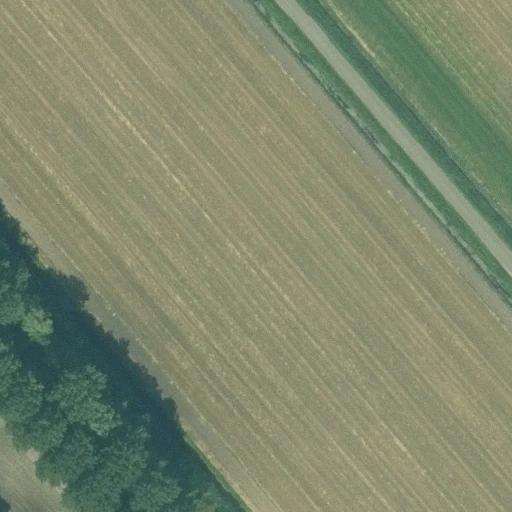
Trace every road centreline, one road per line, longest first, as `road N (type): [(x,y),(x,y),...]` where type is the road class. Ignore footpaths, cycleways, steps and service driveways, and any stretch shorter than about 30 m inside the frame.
road 1 (unclassified): [(511,265),(283,0)]
road 2 (track): [(178,511),(0,303)]
